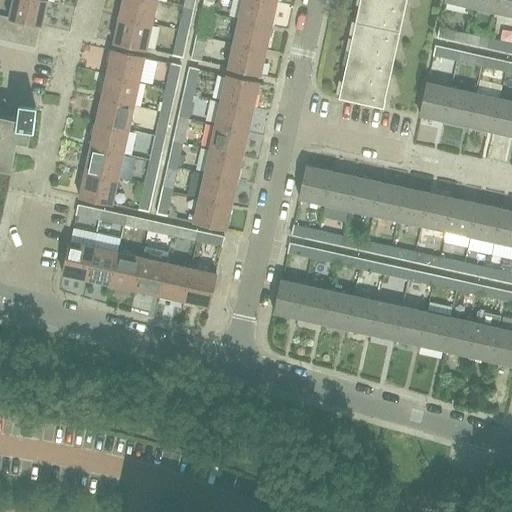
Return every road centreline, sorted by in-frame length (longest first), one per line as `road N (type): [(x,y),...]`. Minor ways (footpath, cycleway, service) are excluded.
road 1 (tertiary): [(511,443),(234,364)]
road 2 (residential): [(234,364),(289,120)]
road 3 (tertiary): [(234,364),(0,303)]
road 4 (residential): [(289,120),(315,0)]
